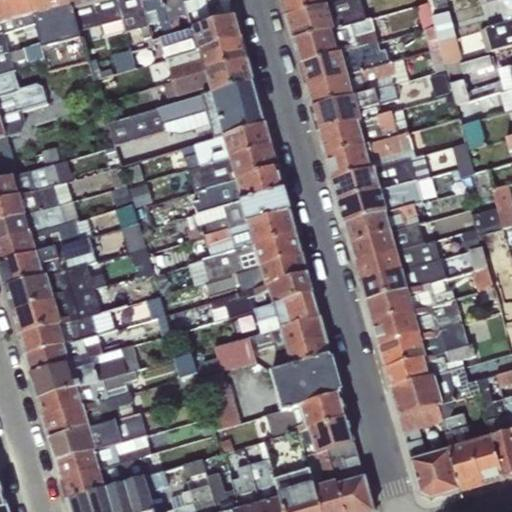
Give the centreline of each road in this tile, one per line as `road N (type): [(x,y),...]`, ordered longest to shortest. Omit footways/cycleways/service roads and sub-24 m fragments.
road 1 (residential): [(400,511),(258,0)]
road 2 (residential): [(40,511),(0,372)]
